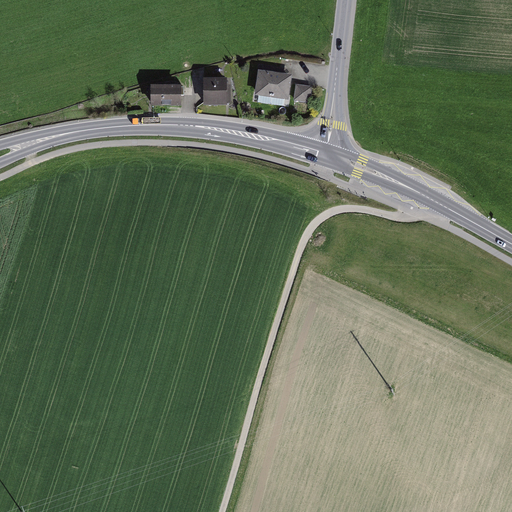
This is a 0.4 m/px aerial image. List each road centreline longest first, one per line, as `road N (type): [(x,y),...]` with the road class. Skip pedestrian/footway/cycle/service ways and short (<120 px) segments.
road 1 (primary): [(71,133),(207,127),(328,156)]
road 2 (primary): [(328,156),(511,244)]
road 3 (tertiary): [(345,0),(328,156)]
